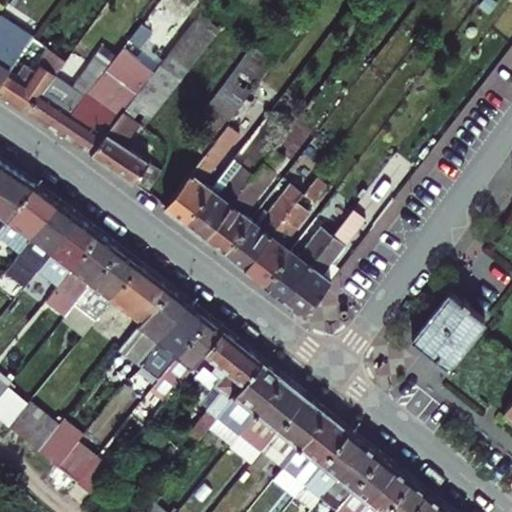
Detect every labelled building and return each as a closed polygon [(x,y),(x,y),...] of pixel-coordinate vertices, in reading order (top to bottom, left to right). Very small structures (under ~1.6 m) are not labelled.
[(104,3),(93,18),(107,29),(119,14),(104,3)] [(132,32),(141,20),(128,9),(118,19),(132,32)] [(0,82),(17,58),(27,44),(0,27),(9,16),(3,11),(0,14),(0,82)] [(125,108),(139,119),(146,124),(221,27),(200,11),(125,108)] [(141,20),(132,32),(121,46),(136,58),(137,56),(145,62),(156,48),(152,46),(160,36),(141,20)] [(203,111),(206,113),(188,139),(205,152),(223,126),(228,121),(232,115),(235,110),(274,58),(254,42),(203,111)] [(121,46),(100,75),(75,107),(59,130),(91,151),(118,116),(99,101),(112,85),(107,81),(111,76),(118,82),(136,58),(121,46)] [(0,91),(27,109),(48,78),(17,58),(0,82),(0,91)] [(75,107),(100,75),(90,68),(77,85),(54,70),(48,78),(27,109),(59,130),(75,107)] [(91,151),(134,180),(149,158),(123,141),(139,119),(125,108),(118,116),(91,151)] [(232,115),(228,121),(236,127),(244,117),(235,110),(232,115)] [(185,219),(211,185),(205,180),(228,150),(242,132),(236,127),(228,121),(223,126),(205,152),(166,204),(185,219)] [(219,191),(211,185),(185,219),(205,235),(274,145),(280,136),(269,127),(263,135),(262,135),(242,161),(219,191)] [(225,250),(251,217),(264,200),(258,195),(288,156),(274,145),(205,235),(225,250)] [(211,185),(234,155),(228,150),(205,180),(211,185)] [(242,161),(234,155),(211,185),(219,191),(242,161)] [(0,211),(7,216),(35,180),(0,158),(0,211)] [(149,158),(134,180),(148,190),(163,168),(149,158)] [(324,162),(303,190),(316,200),(329,183),(326,181),(335,170),(324,162)] [(0,225),(0,243),(15,256),(59,200),(35,180),(7,216),(0,225)] [(225,250),(245,265),(297,198),(303,190),(291,181),(259,222),(251,217),(225,250)] [(297,198),(245,265),(264,280),(290,247),(284,242),(310,208),(297,198)] [(59,200),(15,256),(0,273),(20,289),(40,266),(80,216),(59,200)] [(264,280),(286,297),(335,233),(326,226),(329,223),(315,213),(290,247),(264,280)] [(306,313),(332,279),(324,272),(361,223),(349,214),(335,233),(286,297),(306,313)] [(40,266),(60,281),(100,232),(80,216),(40,266)] [(55,287),(75,302),(119,247),(100,232),(60,281),(55,287)] [(355,249),(362,240),(357,237),(350,246),(355,249)] [(95,318),(112,296),(138,262),(119,247),(75,302),(95,318)] [(138,262),(112,296),(142,319),(169,286),(138,262)] [(124,341),(145,357),(190,302),(169,286),(142,319),(124,341)] [(486,317),(468,303),(470,301),(465,297),(463,299),(451,289),(412,337),(447,365),(486,317)] [(95,318),(75,302),(62,318),(83,334),(95,318)] [(145,357),(164,372),(209,317),(190,302),(145,357)] [(209,317),(164,372),(178,383),(205,351),(223,328),(209,317)] [(194,444),(208,426),(263,360),(223,328),(205,351),(219,362),(213,370),(221,376),(215,384),(221,389),(208,406),(185,437),(194,444)] [(124,341),(119,347),(140,363),(145,357),(124,341)] [(145,357),(140,363),(159,378),(164,372),(145,357)] [(208,426),(231,443),(285,377),(263,360),(208,426)] [(159,378),(154,385),(168,396),(178,383),(164,372),(159,378)] [(231,443),(252,460),(306,394),(285,377),(231,443)] [(221,389),(215,384),(202,401),(208,406),(221,389)] [(0,393),(0,416),(8,423),(26,402),(7,385),(6,387),(0,393)] [(252,460),(274,477),(327,411),(306,394),(252,460)] [(26,402),(8,423),(38,448),(59,422),(29,398),(26,402)] [(296,494),(301,488),(349,428),(327,411),(274,477),(296,494)] [(38,448),(57,463),(76,440),(83,432),(64,415),(59,422),(38,448)] [(296,494),(312,507),(321,497),(366,442),(349,428),(301,488),(296,494)] [(95,456),(76,440),(57,463),(76,478),(94,457),(95,456)] [(321,497),(337,509),(381,454),(366,442),(321,497)] [(337,509),(340,511),(358,511),(396,466),(381,454),(337,509)] [(74,481),(89,493),(109,469),(94,457),(74,481)] [(358,511),(383,511),(411,478),(396,466),(358,511)] [(383,511),(409,511),(427,490),(411,478),(383,511)] [(427,490),(409,511),(434,511),(442,503),(427,490)] [(169,511),(151,496),(138,511),(169,511)] [(454,511),(442,503),(434,511),(454,511)]
